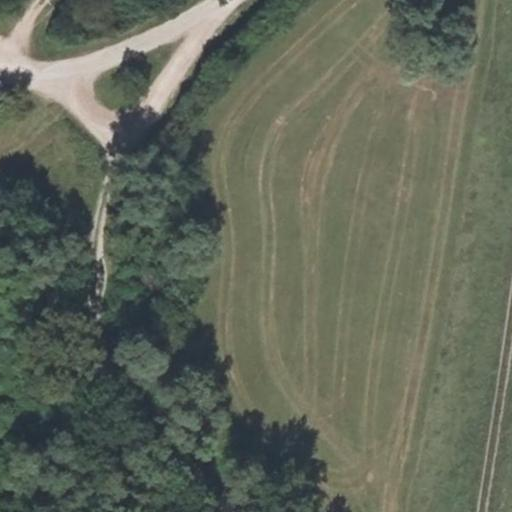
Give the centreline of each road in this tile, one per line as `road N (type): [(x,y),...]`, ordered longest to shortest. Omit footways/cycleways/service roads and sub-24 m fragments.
road 1 (track): [(49,0),(19,47),(30,74),(84,105),(113,157),(93,288),(98,349),(150,438),(227,511)]
road 2 (track): [(479,511),(511,293)]
road 3 (track): [(113,157),(195,35),(233,0)]
